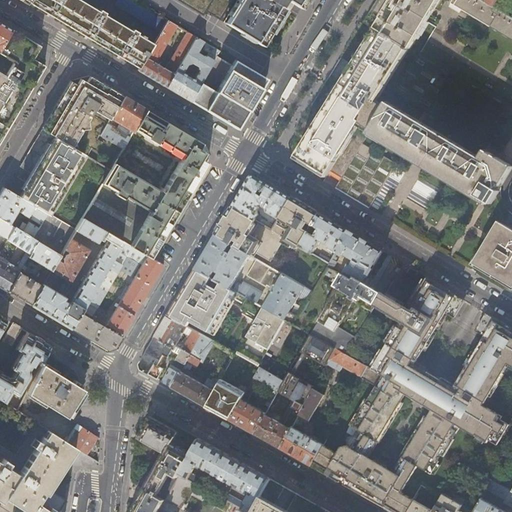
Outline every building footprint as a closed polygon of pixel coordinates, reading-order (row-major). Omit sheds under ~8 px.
[(31,0),(29,3),(45,12),(70,27),(91,39),(117,55),(139,68),(152,44),(142,38),(144,36),(140,34),(139,36),(135,33),(137,32),(131,28),(130,30),(103,14),(104,12),(98,8),(97,10),(79,0),(31,0)] [(160,31),(166,20),(131,0),(117,0),(114,5),(160,31)] [(214,18),(219,21),(231,0),(185,0),(188,2),(214,18)] [(240,0),(225,25),(260,46),(274,24),(283,8),(287,10),(291,3),(301,9),(306,0),(240,0)] [(376,0),(371,9),(364,21),(409,48),(435,0),(376,0)] [(511,18),(493,7),(481,0),(451,0),(450,3),(511,40),(511,18)] [(152,44),(139,68),(137,70),(151,78),(165,87),(176,70),(195,38),(187,32),(165,70),(154,63),(157,58),(160,59),(161,56),(159,55),(176,26),(166,20),(160,31),(160,32),(152,44)] [(409,48),(364,21),(349,45),(327,80),(304,117),(295,132),(306,139),(296,156),(327,175),(331,170),(342,176),(335,188),(369,208),(396,163),(362,144),(369,131),(491,204),(499,191),(496,189),(511,165),(485,150),(480,158),(387,102),(383,107),(373,101),(383,85),(427,112),(451,74),(409,48)] [(0,47),(10,29),(0,23),(0,47)] [(0,124),(6,129),(15,113),(34,81),(43,66),(31,58),(38,46),(24,37),(10,29),(0,47),(0,124)] [(198,68),(198,72),(194,80),(199,84),(216,56),(218,51),(195,38),(176,70),(181,73),(188,63),(189,64),(190,66),(194,68),(195,66),(198,68)] [(219,58),(216,56),(199,84),(189,101),(218,118),(237,129),(264,84),(232,65),(219,58)] [(176,70),(165,87),(176,93),(189,101),(199,84),(194,80),(181,73),(176,70)] [(89,76),(70,82),(68,84),(59,100),(48,119),(41,130),(82,153),(105,167),(110,169),(114,163),(122,148),(99,134),(106,124),(107,122),(109,119),(109,118),(122,96),(115,92),(89,76)] [(133,130),(145,110),(131,101),(122,96),(109,118),(121,125),(120,127),(121,128),(119,131),(106,124),(99,134),(122,148),(133,130)] [(100,186),(81,218),(121,242),(149,258),(158,244),(181,205),(199,174),(206,163),(203,160),(203,158),(204,157),(204,155),(204,153),(203,151),(202,149),(201,148),(199,147),(201,143),(181,131),(162,119),(145,110),(133,130),(181,158),(163,189),(161,188),(159,190),(114,163),(110,169),(100,186)] [(82,153),(41,130),(35,140),(24,159),(19,167),(32,175),(24,189),(19,197),(46,213),(39,224),(37,227),(31,238),(37,242),(59,255),(63,249),(69,238),(74,230),(75,229),(47,213),(82,153)] [(100,186),(110,169),(105,167),(96,183),(100,186)] [(272,231),(277,224),(259,214),(258,212),(260,208),(264,207),(266,209),(268,213),(279,219),(292,198),(276,188),(257,176),(253,177),(249,179),(241,192),(232,208),(272,231)] [(46,213),(19,197),(3,187),(0,191),(0,219),(12,226),(13,223),(11,221),(17,211),(39,224),(46,213)] [(300,246),(319,214),(305,206),(292,198),(279,219),(277,224),(272,231),(232,208),(224,221),(216,235),(230,243),(235,246),(250,255),(253,252),(256,253),(270,262),(281,242),(296,251),(300,246)] [(335,252),(348,231),(334,223),(319,214),(300,246),(312,254),(320,240),(329,245),(328,248),(335,252)] [(56,260),(30,305),(49,316),(70,328),(79,313),(121,242),(81,218),(75,229),(74,230),(98,244),(99,243),(103,246),(69,303),(62,299),(66,293),(64,292),(89,250),(69,238),(63,249),(67,252),(66,255),(64,255),(61,258),(62,261),(61,263),(56,260)] [(12,226),(0,219),(0,251),(3,246),(1,245),(0,246),(0,234),(8,239),(14,228),(12,226)] [(21,232),(31,238),(37,227),(28,222),(21,232)] [(511,229),(501,223),(495,231),(493,230),(478,254),(481,256),(476,264),(511,285),(511,283),(511,229)] [(16,229),(14,228),(8,239),(3,246),(0,251),(0,286),(7,291),(19,272),(21,268),(23,265),(28,257),(37,242),(31,238),(21,232),(16,229)] [(364,283),(383,252),(368,243),(348,231),(335,252),(335,253),(342,257),(344,255),(352,261),(350,265),(348,263),(347,264),(342,273),(352,280),(354,277),(364,283)] [(231,288),(250,255),(235,246),(231,254),(229,253),(228,252),(230,250),(228,248),(230,243),(216,235),(206,252),(195,269),(231,288)] [(19,272),(7,291),(18,297),(30,305),(56,260),(59,255),(37,242),(28,257),(47,269),(45,271),(43,271),(36,282),(19,272)] [(79,313),(70,328),(89,339),(107,350),(114,347),(120,336),(94,322),(96,319),(93,317),(91,320),(89,319),(117,269),(130,277),(138,264),(141,266),(128,287),(125,286),(119,296),(122,298),(118,305),(115,304),(113,306),(116,308),(106,325),(122,334),(139,305),(163,265),(149,258),(121,242),(79,313)] [(330,253),(329,256),(326,255),(323,256),(321,255),(319,258),(329,263),(333,256),(334,255),(330,253)] [(256,262),(248,276),(266,287),(267,285),(272,288),(274,289),(274,290),(264,308),(285,320),(294,325),(313,292),(254,257),(252,256),(250,259),(253,261),(254,260),(256,262)] [(336,258),(333,256),(329,263),(328,265),(333,268),(337,262),(335,261),(336,258)] [(381,293),(365,284),(364,283),(354,277),(352,280),(342,273),(333,268),(328,265),(313,292),(294,325),(310,334),(336,349),(346,354),(374,305),(381,293)] [(212,334),(236,292),(234,290),(231,288),(195,269),(181,293),(168,315),(187,326),(190,321),(212,334)] [(511,329),(488,315),(478,332),(484,337),(477,348),(460,376),(453,388),(445,383),(436,377),(427,372),(419,367),(415,364),(425,347),(439,325),(445,314),(446,313),(452,317),(463,300),(427,279),(408,310),(381,293),(374,305),(386,311),(385,314),(398,322),(371,368),(370,369),(366,367),(360,378),(374,387),(374,388),(351,426),(355,429),(352,435),(346,437),(344,439),(345,446),(340,447),(336,453),(322,445),(311,464),(318,468),(317,469),(330,476),(349,487),(351,485),(357,488),(356,491),(369,498),(370,496),(377,500),(375,502),(384,507),(385,506),(394,511),(406,511),(415,497),(403,491),(402,490),(407,482),(411,481),(410,477),(418,464),(420,462),(433,471),(441,458),(437,456),(439,453),(441,450),(445,453),(446,452),(455,436),(455,435),(462,423),(488,439),(491,436),(499,441),(508,426),(500,420),(502,417),(483,406),(507,366),(511,368),(511,329)] [(263,293),(244,282),(242,286),(238,284),(234,290),(236,292),(257,303),(263,293)] [(285,320),(264,308),(237,354),(258,366),(260,364),(285,320)] [(191,354),(202,335),(187,326),(168,315),(161,327),(154,338),(174,349),(176,346),(182,336),(185,338),(187,335),(191,337),(183,350),(191,354)] [(0,398),(4,401),(11,390),(18,393),(29,375),(28,370),(35,359),(41,363),(49,345),(39,340),(26,332),(17,348),(21,351),(11,368),(15,370),(11,376),(7,376),(0,372),(0,331),(6,320),(0,316),(0,398)] [(17,326),(13,324),(3,340),(5,342),(3,344),(8,347),(10,344),(11,345),(20,328),(17,326)] [(327,365),(336,349),(310,334),(284,381),(280,387),(294,395),(285,411),(290,414),(287,421),(293,424),(295,422),(297,419),(299,415),(318,382),(327,365)] [(214,342),(202,335),(191,354),(186,362),(197,367),(201,360),(204,361),(214,342)] [(176,346),(174,349),(154,338),(148,350),(139,364),(140,370),(154,378),(157,379),(161,372),(155,368),(163,355),(167,358),(169,356),(185,364),(186,362),(191,354),(183,350),(176,346)] [(360,378),(366,367),(346,354),(336,349),(327,365),(339,372),(342,368),(360,378)] [(72,405),(82,389),(41,363),(35,374),(33,379),(26,393),(65,417),(72,405)] [(177,372),(170,368),(162,382),(171,387),(181,372),(183,366),(181,365),(177,372)] [(280,387),(284,381),(260,368),(246,393),(229,420),(242,427),(254,434),(265,414),(266,413),(247,402),(259,381),(275,390),(277,392),(280,387)] [(218,384),(207,378),(203,385),(181,372),(171,387),(188,397),(205,406),(218,384)] [(229,420),(246,393),(221,379),(218,384),(205,406),(217,413),(229,420)] [(322,384),(318,382),(299,415),(309,421),(312,416),(323,396),(317,392),(322,384)] [(274,397),(273,398),(269,397),(265,405),(269,407),(272,401),(275,397),(274,397)] [(280,449),(291,429),(265,414),(254,434),(265,440),(280,449)] [(158,511),(160,508),(165,500),(179,476),(190,453),(177,446),(172,443),(178,433),(161,423),(151,417),(148,419),(140,434),(138,437),(164,451),(157,464),(138,498),(130,511),(158,511)] [(311,464),(322,445),(292,428),(291,429),(280,449),(293,455),(310,465),(311,464)] [(2,459),(0,461),(0,501),(2,499),(21,511),(58,511),(59,510),(61,510),(66,501),(46,487),(54,474),(73,446),(71,445),(46,429),(38,441),(34,438),(33,439),(30,445),(34,448),(34,449),(18,474),(7,468),(6,467),(9,463),(5,460),(2,459)] [(93,446),(98,438),(83,429),(71,445),(73,446),(86,455),(87,454),(93,446)] [(179,476),(231,504),(242,510),(246,511),(252,511),(270,479),(231,457),(198,439),(190,453),(179,476)] [(492,481),(461,464),(441,497),(422,487),(415,497),(406,511),(474,511),(482,499),(487,489),(492,481)] [(224,511),(227,511),(231,504),(179,476),(165,500),(184,510),(192,495),(224,511)] [(322,511),(324,509),(315,504),(297,494),(286,511),(284,511),(274,506),(284,487),(270,479),(252,511),(246,511),(242,510),(240,511),(322,511)] [(511,506),(511,490),(511,491),(492,481),(487,489),(504,498),(505,499),(503,501),(511,506)] [(21,511),(2,499),(0,501),(0,506),(8,511),(21,511)] [(506,511),(482,499),(474,511),(506,511)]
